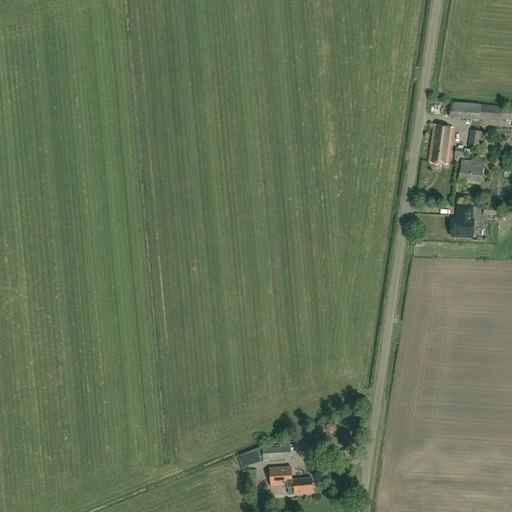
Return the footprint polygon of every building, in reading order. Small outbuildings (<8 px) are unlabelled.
[(511,120),(511,114),(511,109),(501,109),(501,106),(481,104),(451,102),(449,118),(479,121),(479,119),(500,121),(500,119),(511,120)] [(448,165),(453,128),(434,125),(429,163),(448,165)] [(480,147),(482,131),(471,130),(468,146),(480,147)] [(472,155),(473,150),(464,148),(456,147),(454,155),(463,156),(463,153),(472,155)] [(481,185),(484,164),(462,161),(459,182),(481,185)] [(472,221),(472,207),(459,206),(458,220),(452,220),(451,237),(473,238),(474,221),(472,221)] [(496,215),(496,207),(484,206),(483,215),(496,215)] [(326,426),(328,434),(336,431),(333,423),(326,426)] [(264,461),(292,459),(290,440),(279,441),(280,447),(263,448),(263,451),(254,451),(255,461),(263,460),(264,461)] [(292,480),(291,468),(270,469),(271,487),(292,486),(292,487),(295,487),(295,495),(305,494),(312,493),(311,479),(304,480),(304,479),(292,480)]
